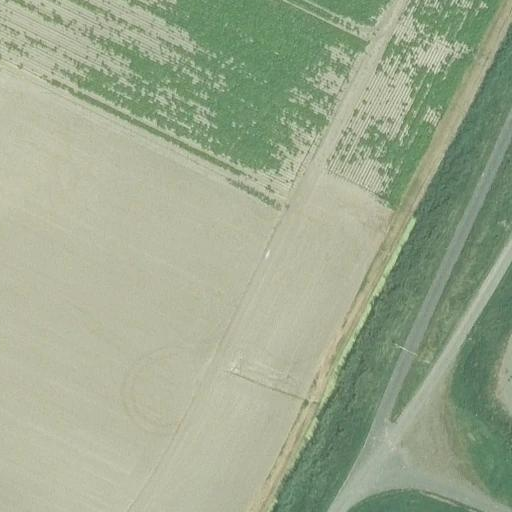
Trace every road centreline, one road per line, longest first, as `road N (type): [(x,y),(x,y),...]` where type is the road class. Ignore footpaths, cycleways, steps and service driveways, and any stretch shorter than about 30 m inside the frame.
road 1 (unclassified): [(382,458),(511,253)]
road 2 (unclassified): [(495,511),(382,458)]
